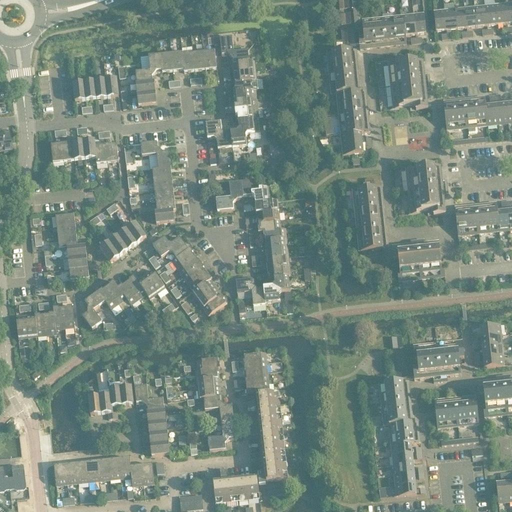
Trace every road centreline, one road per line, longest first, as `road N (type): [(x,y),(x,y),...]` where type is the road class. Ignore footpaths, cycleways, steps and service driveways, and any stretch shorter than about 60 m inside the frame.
road 1 (residential): [(174,469),(248,462),(242,405),(230,398),(227,365)]
road 2 (residential): [(27,125),(91,121),(127,131),(189,124)]
road 3 (residential): [(0,286),(30,283),(26,206),(81,195)]
road 4 (residential): [(234,273),(197,227),(189,124)]
road 5 (tertiary): [(35,463),(30,421),(11,387),(1,318)]
road 6 (residential): [(511,55),(452,61),(453,82),(511,76)]
